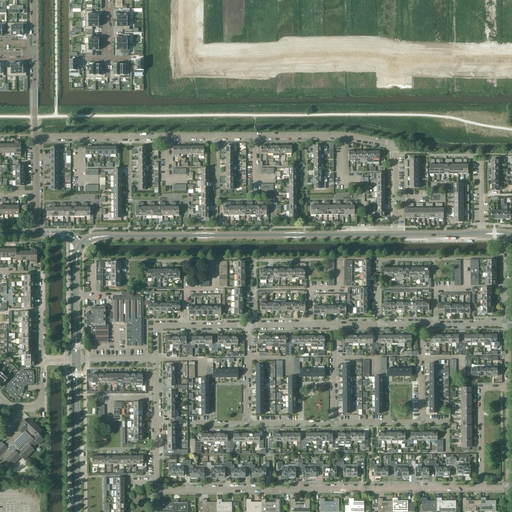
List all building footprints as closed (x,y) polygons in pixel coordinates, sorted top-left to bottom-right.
[(92,11),(85,11),(85,21),(99,21),(99,14),(98,14),(92,14),(92,11)] [(116,14),(116,20),(129,20),(129,11),(122,11),(122,14),(116,14)] [(129,20),(116,20),(116,27),(117,27),(122,27),(122,30),(129,30),(129,20)] [(99,21),(85,21),(85,30),(92,30),(92,27),(98,27),(99,27),(99,21)] [(17,23),(7,23),(7,32),(11,32),(11,36),(17,36),(17,23)] [(26,23),(17,23),(17,36),(23,36),(23,32),(26,32),(26,23)] [(92,34),(85,35),(85,38),(88,38),(88,44),(99,44),(99,38),(98,38),(92,38),(92,34)] [(117,38),(116,38),(116,44),(129,44),(129,34),(122,34),(122,38),(117,38)] [(88,44),(85,44),(85,54),(92,54),(92,50),(98,50),(99,50),(99,44),(88,44)] [(129,44),(116,44),(116,50),(117,50),(122,50),(122,54),(130,54),(129,44)] [(76,60),(69,60),(69,70),(69,71),(69,73),(79,73),(79,66),(76,66),(76,60)] [(137,66),(133,66),(133,73),(143,73),(143,70),(143,60),(136,60),(137,60),(137,66)] [(10,68),(7,68),(7,77),(17,77),(16,64),(10,64),(10,68)] [(23,64),(16,64),(17,77),(26,76),(26,68),(23,68),(23,64)] [(89,71),(86,71),(86,78),(95,78),(95,65),(89,65),(89,71)] [(102,65),(95,65),(95,78),(105,78),(107,78),(107,73),(105,73),(105,71),(102,71),(102,65)] [(110,73),(107,73),(107,78),(110,78),(119,78),(119,65),(113,65),(113,71),(110,71),(110,73)] [(126,65),(119,65),(119,78),(129,78),(131,78),(131,71),(129,71),(126,71),(126,65)] [(23,141),(20,141),(20,140),(15,140),(15,144),(15,149),(20,149),(20,146),(23,146),(23,141)] [(143,297),(112,297),(112,306),(112,313),(112,319),(112,322),(127,322),(127,343),(130,343),(143,343),(143,338),(143,319),(143,313),(143,297)] [(145,305),(148,305),(148,312),(153,312),(154,312),(154,303),(154,300),(145,300),(145,305)] [(108,322),(112,322),(112,313),(107,313),(107,306),(106,304),(100,305),(99,305),(99,307),(105,307),(105,313),(105,325),(105,343),(108,343),(108,322)] [(105,313),(91,313),(84,313),(84,326),(91,325),(105,325),(105,313)] [(92,343),(94,343),(105,343),(105,325),(91,325),(92,343)] [(352,344),(352,335),(346,336),(346,344),(343,344),(343,347),(348,347),(348,344),(352,344)] [(375,351),(375,343),(372,343),(372,335),(365,335),(365,344),(369,344),(369,347),(372,347),(372,351),(375,351)] [(385,344),(384,335),(378,335),(378,343),(375,343),(375,351),(378,351),(378,347),(381,347),(381,344),(385,344)] [(430,347),(435,347),(435,343),(439,343),(439,335),(433,335),(433,343),(430,343),(430,347)] [(462,355),(462,350),(462,342),(459,342),(459,335),(452,335),(452,343),(456,343),(456,350),(459,350),(459,355),(462,355)] [(472,343),(471,335),(465,335),(465,342),(462,342),(462,350),(465,350),(465,346),(468,346),(468,343),(472,343)] [(198,345),(198,336),(192,337),(192,344),(189,344),(189,352),(192,352),(192,348),(194,348),(194,345),(198,345)] [(214,351),(214,344),(211,344),(211,336),(205,336),(205,345),(208,345),(208,348),(211,348),(211,351),(214,351)] [(224,345),(224,336),(217,336),(217,344),(214,344),(214,351),(218,351),(218,348),(220,348),(220,345),(224,345)] [(288,355),(288,343),(285,343),(285,336),(278,336),(278,344),(282,344),(282,347),(285,347),(285,355),(288,355)] [(298,344),(298,336),(291,336),(291,343),(288,343),(288,355),(291,355),(291,347),(294,347),(294,344),(298,344)] [(189,352),(189,344),(186,344),(186,337),(179,337),(179,345),(183,345),(183,348),(185,348),(185,352),(189,352)] [(31,368),(31,366),(34,366),(34,360),(24,360),(24,368),(31,368)] [(26,385),(30,385),(32,385),(34,383),(34,381),(34,374),(34,373),(32,371),(30,371),(30,370),(23,370),(23,371),(22,371),(20,373),(20,375),(20,376),(15,376),(8,384),(9,385),(8,387),(9,387),(7,388),(7,390),(9,392),(8,392),(13,397),(15,398),(17,398),(18,397),(19,397),(23,392),(24,391),(24,388),(26,385)] [(4,375),(0,378),(0,383),(1,385),(8,378),(4,375)] [(174,389),(182,389),(182,385),(178,385),(178,383),(175,383),(175,379),(167,379),(167,386),(174,386),(174,389)] [(461,438),(452,438),(452,440),(456,440),(461,440),(461,447),(463,447),(463,450),(469,450),(469,447),(471,447),(471,387),(461,387),(461,438)] [(167,399),(175,399),(175,395),(178,395),(178,392),(182,392),(182,389),(174,389),(174,392),(167,392),(167,399)] [(174,421),(182,421),(182,418),(178,418),(178,411),(175,411),(167,411),(167,418),(174,418),(174,421)] [(0,463),(1,464),(5,461),(11,467),(11,466),(20,456),(24,460),(24,459),(34,450),(32,448),(37,443),(39,445),(39,444),(44,440),(38,434),(42,430),(31,419),(27,423),(24,419),(16,427),(17,428),(14,431),(15,433),(4,444),(1,442),(0,443),(0,455),(0,456),(0,455),(0,463)] [(167,430),(175,430),(175,427),(178,427),(178,424),(182,424),(182,421),(174,421),(174,424),(167,424),(167,430)] [(436,446),(442,446),(442,440),(437,440),(437,432),(430,432),(430,441),(434,441),(434,444),(436,444),(436,446)] [(269,449),(270,449),(273,449),(273,445),(276,445),(276,442),(280,442),(280,433),(273,434),(273,439),(269,439),(269,449)] [(302,448),(302,439),(300,439),(299,433),(293,433),(293,442),(297,442),(297,445),(299,445),(299,448),(302,448)] [(302,439),(302,448),(306,448),(306,445),(308,445),(308,442),(312,442),(312,433),(305,433),(305,439),(302,439)] [(335,448),(335,438),(332,438),(331,433),(325,433),(325,442),(329,442),(329,445),(331,444),(331,448),(335,448)] [(344,444),(344,433),(338,433),(338,438),(335,438),(335,448),(338,448),(338,444),(340,444),(344,444)] [(357,433),(357,441),(361,441),(361,444),(364,444),(364,448),(367,448),(367,438),(364,438),(364,433),(357,433)] [(385,441),(385,433),(378,433),(378,438),(373,438),(373,448),(378,448),(378,444),(381,444),(381,441),(385,441)] [(398,433),(398,441),(401,441),(401,444),(404,444),(404,448),(407,448),(407,438),(404,438),(404,433),(398,433)] [(417,441),(417,433),(410,433),(410,438),(407,438),(407,448),(411,448),(411,444),(413,444),(413,441),(417,441)] [(207,442),(207,434),(201,434),(201,442),(195,442),(195,448),(201,448),(201,445),(203,445),(203,442),(207,442)] [(230,449),(230,448),(230,439),(227,439),(227,434),(220,434),(220,442),(224,442),(224,445),(227,445),(227,449),(230,449)] [(230,439),(230,448),(230,449),(233,449),(233,445),(235,445),(235,442),(239,442),(239,434),(233,434),(233,439),(230,439)] [(264,439),(262,439),(259,439),(259,434),(252,434),(252,442),(256,442),(256,445),(259,445),(259,449),(262,449),(264,449),(264,439)] [(175,444),(167,444),(167,450),(174,450),(174,453),(182,453),(182,454),(187,454),(187,450),(179,450),(179,447),(175,447),(175,444)] [(387,459),(387,461),(387,465),(381,465),(381,477),(387,477),(387,469),(391,469),(391,461),(391,454),(385,454),(385,457),(386,459),(387,459)] [(449,456),(449,459),(449,464),(446,464),(446,468),(442,468),(442,476),(449,476),(449,469),(453,469),(453,459),(453,454),(451,454),(451,456),(449,456)] [(223,462),(224,462),(224,465),(221,465),(221,469),(218,469),(218,478),(224,478),(224,470),(228,470),(228,462),(228,457),(223,457),(223,462)] [(298,459),(298,462),(298,469),(302,469),(302,477),(309,477),(309,468),(305,468),(305,465),(302,465),(302,459),(298,459)] [(463,462),(459,462),(456,462),(456,459),(453,459),(453,469),(456,469),(456,474),(463,474),(463,462)] [(176,464),(176,476),(183,476),(183,468),(187,468),(186,461),(183,461),(183,464),(180,464),(176,464)] [(197,469),(193,469),(193,466),(190,466),(190,461),(186,461),(187,468),(190,468),(190,478),(197,478),(197,469)] [(364,470),(364,469),(364,461),(357,462),(357,465),(350,465),(350,477),(357,477),(357,470),(364,470)] [(381,477),(381,465),(374,465),(374,461),(370,461),(370,469),(374,469),(374,477),(381,477)] [(401,476),(401,468),(401,464),(394,464),(394,461),(391,461),(391,469),(395,469),(395,477),(401,476)] [(411,469),(411,461),(407,461),(407,464),(405,464),(405,468),(401,468),(401,476),(408,476),(408,469),(411,469)] [(422,476),(422,468),(418,468),(418,464),(415,464),(415,461),(411,461),(411,469),(415,469),(415,476),(422,476)] [(432,469),(432,461),(428,461),(428,464),(425,464),(425,468),(422,468),(422,476),(428,476),(428,469),(432,469)] [(442,476),(442,468),(438,468),(438,464),(436,464),(436,461),(432,461),(432,469),(435,469),(435,476),(442,476)] [(197,465),(197,469),(197,478),(204,478),(204,470),(207,470),(207,462),(203,462),(203,465),(201,465),(197,465)] [(218,466),(213,466),(211,466),(211,462),(207,462),(207,470),(211,470),(211,478),(218,478),(218,469),(218,466)] [(231,462),(228,462),(228,470),(231,470),(231,478),(238,478),(238,469),(234,469),(234,465),(231,465),(231,462)] [(238,465),(238,469),(238,478),(245,478),(245,470),(248,470),(248,462),(244,462),(244,465),(242,465),(242,464),(239,464),(238,465)] [(258,478),(258,468),(255,468),(255,465),(252,465),(252,462),(248,462),(248,470),(252,470),(252,478),(258,478)] [(258,468),(258,478),(265,478),(265,470),(269,470),(269,462),(265,462),(265,465),(262,465),(262,468),(258,468)] [(288,477),(288,465),(282,465),(282,462),(278,462),(278,470),(282,470),(282,477),(288,477)] [(295,465),(292,465),(288,465),(288,477),(295,477),(295,469),(298,469),(298,462),(295,462),(295,465)] [(309,465),(309,468),(309,477),(315,477),(315,469),(319,469),(319,462),(315,462),(315,465),(309,465)] [(329,468),(329,465),(322,465),(322,462),(319,462),(319,469),(322,469),(322,477),(329,477),(329,468)] [(329,468),(329,477),(336,477),(336,469),(339,469),(339,462),(336,462),(336,465),(333,465),(333,468),(329,468)] [(350,477),(350,465),(343,465),(343,462),(339,462),(339,469),(340,470),(343,470),(343,477),(350,477)] [(169,468),(169,476),(176,476),(176,464),(174,464),(168,464),(168,468),(169,468)] [(356,511),(364,511),(364,501),(353,501),(353,498),(349,498),(349,505),(345,505),(344,511),(356,511)] [(393,511),(393,501),(383,501),(383,498),(378,498),(378,511),(393,511)] [(393,498),(393,501),(393,511),(408,511),(408,501),(397,501),(397,498),(393,498)] [(437,511),(437,501),(427,501),(427,498),(422,498),(422,511),(437,511)] [(456,500),(452,500),(442,501),(442,498),(437,498),(437,501),(437,511),(456,511),(456,500)] [(463,511),(466,511),(481,511),(481,500),(471,500),(471,498),(463,498),(463,511)] [(481,498),(481,500),(481,511),(496,511),(496,500),(486,500),(486,498),(481,498)] [(202,499),(202,507),(201,511),(216,511),(217,502),(207,502),(207,499),(202,499)] [(217,499),(217,502),(216,511),(231,511),(232,502),(221,502),(221,499),(217,499)] [(260,511),(261,511),(261,502),(251,502),(251,499),(246,499),(246,511),(260,511)] [(261,499),(261,502),(261,511),(260,511),(280,511),(280,499),(275,499),(275,502),(266,502),(266,499),(261,499)] [(303,511),(304,511),(307,511),(309,511),(310,499),(305,499),(305,502),(301,502),(301,503),(299,503),(299,502),(295,502),(295,499),(290,499),(290,511),(295,511),(294,511),(303,511)] [(319,511),(338,511),(339,510),(339,507),(339,499),(334,499),(334,501),(324,502),(324,499),(320,499),(319,511)] [(172,511),(172,503),(163,503),(163,500),(158,500),(157,511),(172,511)] [(172,503),(172,511),(187,511),(187,502),(177,502),(177,500),(172,500),(172,503)]
